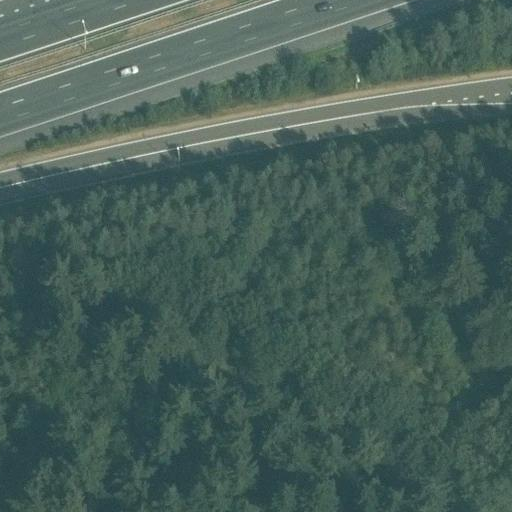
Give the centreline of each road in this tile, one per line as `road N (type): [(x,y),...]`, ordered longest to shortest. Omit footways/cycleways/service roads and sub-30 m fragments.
road 1 (motorway): [(0,182),(214,134),(511,85)]
road 2 (motorway): [(0,116),(349,0)]
road 3 (motorway): [(120,0),(0,39)]
